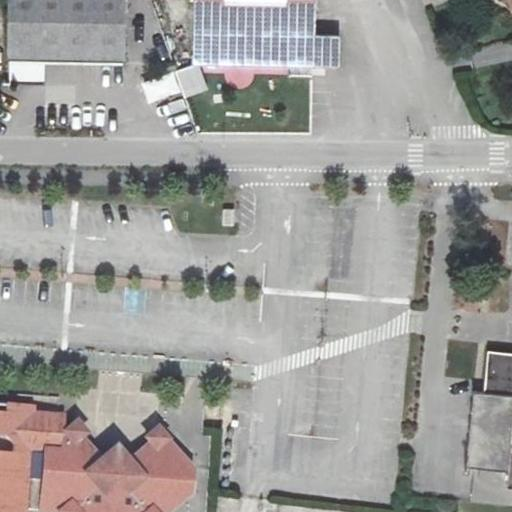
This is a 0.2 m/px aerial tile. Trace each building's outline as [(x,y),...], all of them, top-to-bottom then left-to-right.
[(124,0),(11,0),(12,61),(11,63),(11,79),(42,80),(43,62),(124,63),(124,0)] [(339,66),(339,36),(314,37),(314,0),(198,0),(199,65),(297,67),(339,66)] [(195,83),(162,96),(170,118),(203,104),(195,83)] [(511,358),(488,357),(483,395),(468,395),(460,470),(504,474),(503,490),(511,490),(511,358)] [(170,511),(184,500),(185,469),(151,432),(137,444),(142,449),(112,475),(100,474),(94,465),(82,476),(63,472),(66,452),(81,438),(71,425),(56,436),(57,420),(25,419),(25,413),(0,410),(0,511),(170,511)]
